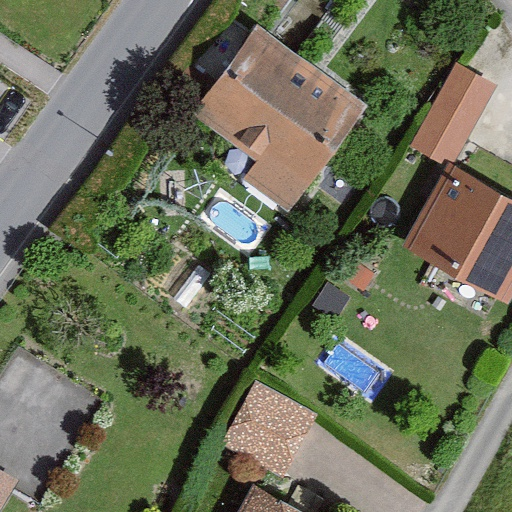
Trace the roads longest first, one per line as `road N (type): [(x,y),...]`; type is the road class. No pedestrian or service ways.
road 1 (tertiary): [(0,220),(157,0)]
road 2 (residential): [(511,386),(444,511)]
